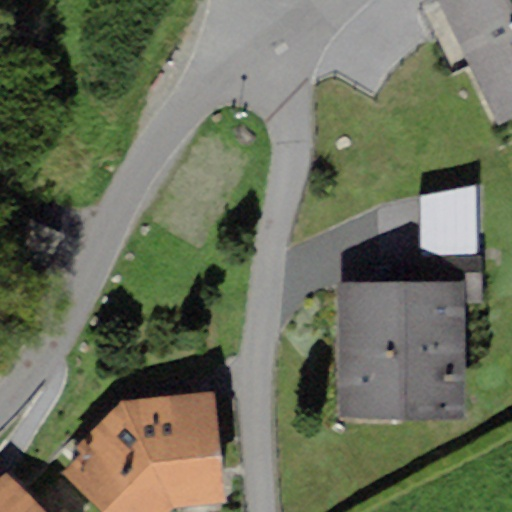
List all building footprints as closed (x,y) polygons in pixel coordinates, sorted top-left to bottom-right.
[(511,0),(422,0),(447,56),(463,49),(492,118),(511,109),(511,0)] [(61,232),(16,211),(0,245),(0,265),(37,283),(61,232)] [(476,249),(417,249),(416,283),(400,283),(340,282),(339,410),(454,411),(455,299),(475,299),(476,249)] [(104,511),(159,511),(169,502),(220,499),(213,391),(129,396),(93,431),(74,449),(78,454),(63,469),(104,511)] [(0,511),(48,511),(5,466),(0,469),(0,511)]
